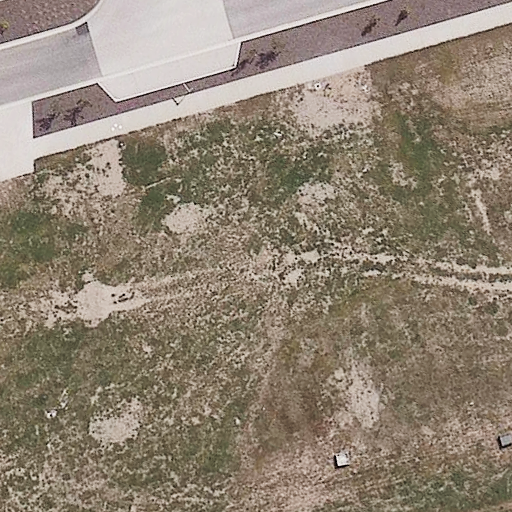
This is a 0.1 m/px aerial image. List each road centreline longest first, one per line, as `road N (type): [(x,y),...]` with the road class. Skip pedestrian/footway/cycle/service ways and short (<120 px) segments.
road 1 (residential): [(159,36),(0,80)]
road 2 (residential): [(288,0),(159,36)]
